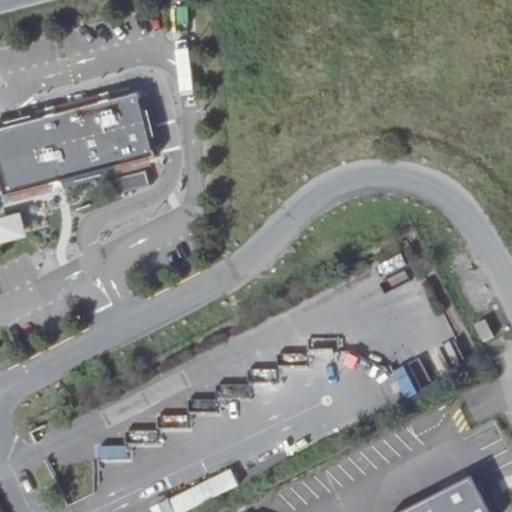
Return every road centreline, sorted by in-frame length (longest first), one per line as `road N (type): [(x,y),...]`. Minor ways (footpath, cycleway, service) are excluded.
road 1 (unclassified): [(0,390),(229,277),(299,214),(350,183),(409,177),(456,193),(511,289)]
road 2 (unknown): [(8,459),(206,360),(335,307),(367,305),(419,340)]
